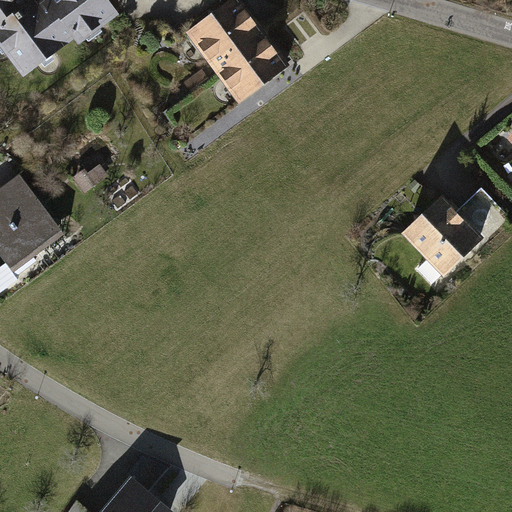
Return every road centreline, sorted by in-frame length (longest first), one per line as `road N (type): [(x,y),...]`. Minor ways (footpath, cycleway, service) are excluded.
road 1 (residential): [(0,354),(127,435),(239,480)]
road 2 (track): [(355,511),(239,480)]
